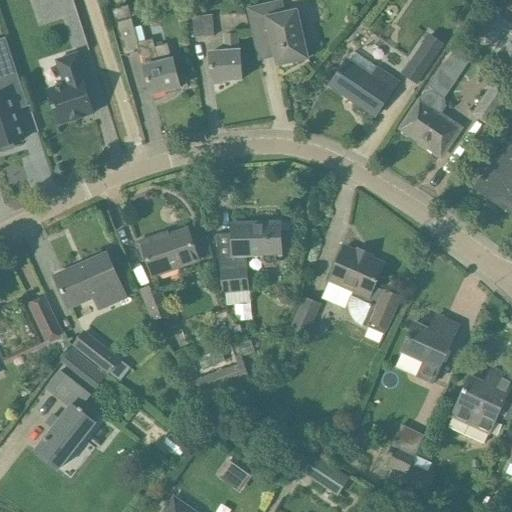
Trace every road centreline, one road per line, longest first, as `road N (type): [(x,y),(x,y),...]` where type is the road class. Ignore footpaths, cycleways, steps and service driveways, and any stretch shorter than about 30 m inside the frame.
road 1 (residential): [(504,279),(363,178),(311,155),(270,147),(142,168)]
road 2 (residential): [(142,168),(87,0)]
road 3 (residential): [(142,168),(0,235)]
